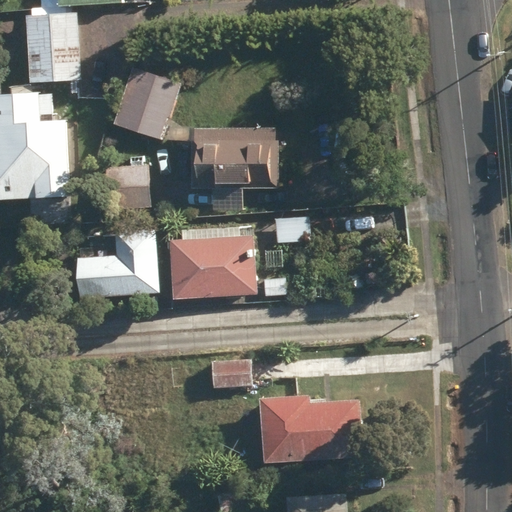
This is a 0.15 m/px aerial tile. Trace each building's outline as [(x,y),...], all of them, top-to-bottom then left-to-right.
[(58,0),(59,8),(122,5),(121,0),(58,0)] [(25,18),(29,84),(82,80),(78,15),(25,18)] [(170,119),(182,85),(133,68),(113,125),(165,143),(192,143),(192,190),(213,190),(213,211),(242,211),(243,190),(280,190),(280,130),(180,130),(170,119)] [(0,95),(0,201),(71,198),(67,122),(54,123),(53,95),(39,96),(39,94),(0,95)] [(106,167),(106,209),(150,209),(149,166),(143,167),(143,159),(131,159),(131,167),(106,167)] [(276,220),(277,244),(312,243),(311,219),(276,220)] [(169,242),(172,300),(257,296),(254,238),(239,239),(239,227),(210,228),(210,240),(169,242)] [(77,261),(80,301),(161,296),(156,230),(114,233),(116,258),(77,261)] [(25,235),(0,235),(0,307),(25,307),(25,235)] [(264,280),(265,298),(289,296),(287,279),(264,280)] [(211,363),(213,391),(254,388),(252,360),(211,363)] [(260,400),(263,465),(363,459),(360,402),(311,405),(310,397),(260,400)] [(218,496),(222,511),(262,511),(256,487),(218,496)] [(285,500),(286,511),(347,511),(346,496),(285,500)]
